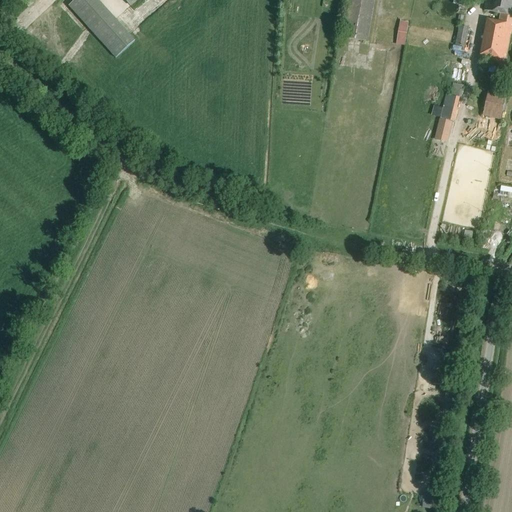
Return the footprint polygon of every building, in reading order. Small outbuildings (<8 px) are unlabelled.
[(79,0),(73,5),(119,60),(139,43),(103,0),(79,0)] [(511,0),(487,0),(485,11),(500,14),(498,23),(490,21),(485,52),(484,59),(507,64),(511,37),(511,0)] [(398,44),(407,46),(412,22),(403,20),(398,44)] [(465,49),(468,34),(469,32),(458,30),(455,47),(465,49)] [(463,87),(452,85),(448,108),(457,110),(459,101),(460,101),(463,87)] [(506,95),(488,91),(483,117),(501,120),(506,95)] [(440,120),(435,141),(445,143),(447,143),(452,123),(449,122),(440,120)]
